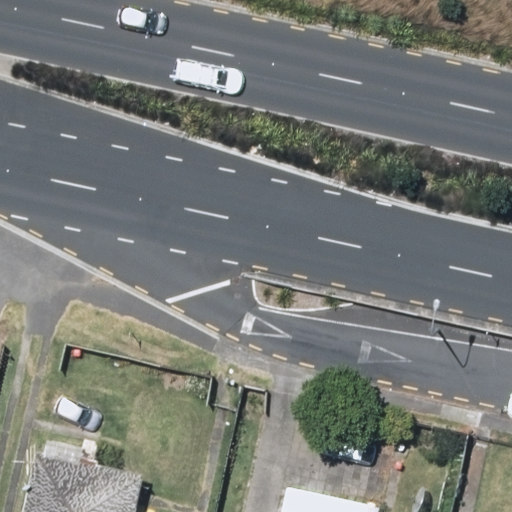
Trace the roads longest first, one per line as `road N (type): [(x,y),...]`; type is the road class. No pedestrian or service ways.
road 1 (primary): [(511,280),(0,148)]
road 2 (primary): [(0,6),(511,115)]
